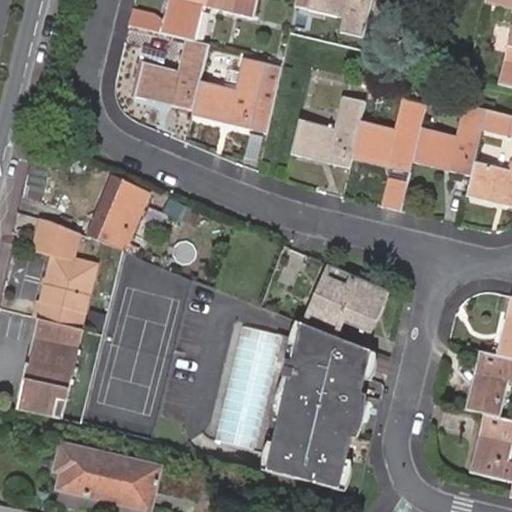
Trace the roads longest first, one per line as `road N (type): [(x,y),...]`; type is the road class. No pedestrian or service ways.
road 1 (residential): [(109,0),(91,75),(93,117),(124,141),(265,204),(441,255)]
road 2 (residential): [(441,255),(399,427),(402,463),(416,492),(463,511)]
road 3 (secondary): [(0,155),(37,0)]
